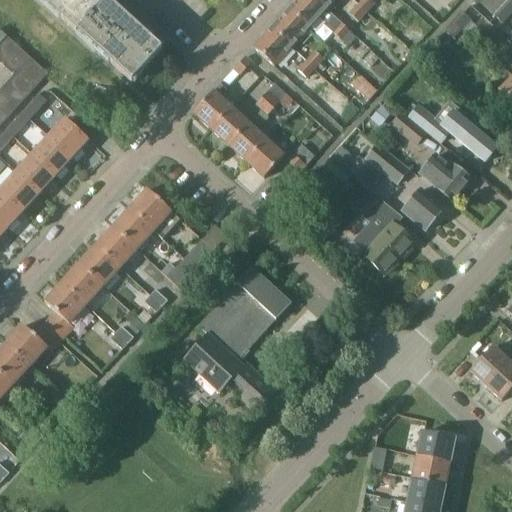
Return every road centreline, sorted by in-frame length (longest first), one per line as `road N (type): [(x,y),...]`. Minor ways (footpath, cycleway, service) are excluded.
road 1 (residential): [(404,361),(157,133)]
road 2 (residential): [(0,305),(157,133)]
road 3 (tertiary): [(264,511),(404,361)]
road 4 (tertiary): [(404,361),(511,244)]
road 5 (residential): [(511,460),(404,361)]
